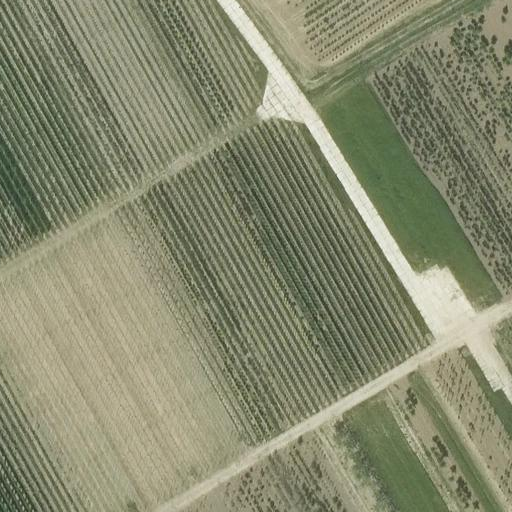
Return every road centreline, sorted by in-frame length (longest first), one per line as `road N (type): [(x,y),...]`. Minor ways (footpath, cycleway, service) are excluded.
road 1 (track): [(0,277),(281,105),(301,103),(329,121),(469,328)]
road 2 (track): [(511,303),(165,511)]
